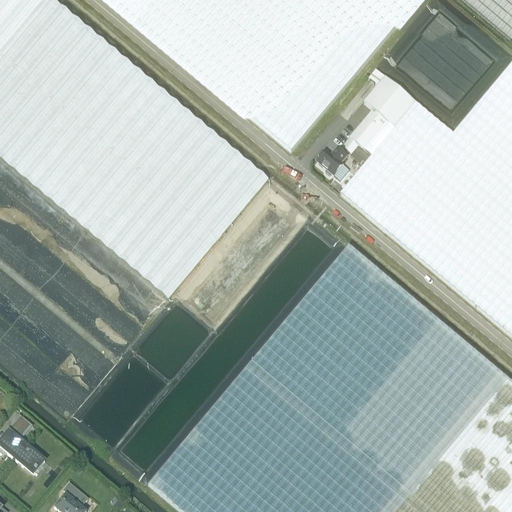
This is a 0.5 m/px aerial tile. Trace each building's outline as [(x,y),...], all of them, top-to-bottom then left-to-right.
[(50,0),(0,0),(0,161),(167,301),(268,181),(50,0)] [(108,0),(242,112),(290,154),(419,0),(108,0)] [(511,0),(465,0),(509,37),(511,33),(511,0)] [(511,64),(452,136),(415,106),(394,131),(370,159),(339,196),(511,339),(511,64)] [(363,106),(372,113),(394,131),(415,106),(385,80),(363,106)] [(358,148),(370,159),(394,131),(372,113),(342,149),(351,156),(358,148)] [(365,119),(362,117),(357,123),(360,125),(365,119)] [(326,153),(316,164),(326,172),(324,174),(329,178),(331,177),(333,178),(342,167),(340,165),(346,158),(336,149),(330,157),(326,153)] [(175,511),(511,511),(511,386),(347,249),(147,488),(175,511)] [(44,463),(18,441),(29,427),(20,419),(0,442),(0,450),(23,469),(30,475),(34,471),(35,472),(37,471),(35,469),(42,462),(44,464),(44,463)] [(65,497),(54,510),(55,511),(83,511),(79,509),(80,507),(81,508),(87,501),(69,486),(63,493),(67,496),(66,498),(66,497),(65,497)]
